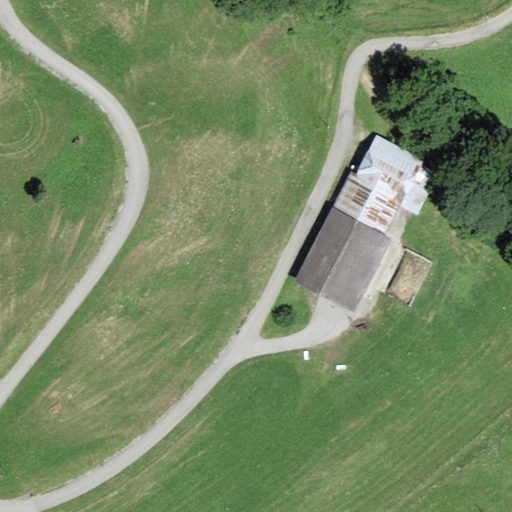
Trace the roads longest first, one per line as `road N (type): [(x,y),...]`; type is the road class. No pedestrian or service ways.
road 1 (unclassified): [(9,511),(55,501),(150,438),(238,349),(344,129),(355,59),(375,44),(466,37),(511,19)]
road 2 (unclassified): [(0,16),(114,112),(138,167),(124,225),(0,397)]
